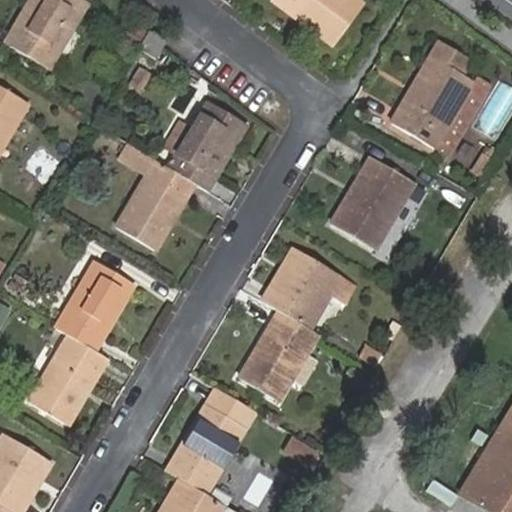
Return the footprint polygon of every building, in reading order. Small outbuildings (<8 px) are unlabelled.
[(41,0),(28,22),(21,15),(6,41),(48,69),(87,4),(80,0),(41,0)] [(30,0),(21,15),(28,22),(41,0),(30,0)] [(322,25),(315,33),(330,45),(360,3),(355,0),(271,0),(294,17),(300,10),(322,25)] [(294,17),(315,33),(322,25),(300,10),(294,17)] [(152,29),(139,50),(155,62),(167,41),(152,29)] [(439,42),(429,58),(418,75),(425,81),(412,101),(405,96),(390,121),(434,147),(442,136),(455,143),(475,110),(461,101),(471,84),(459,76),(468,60),(439,42)] [(138,66),(128,87),(141,93),(152,73),(138,66)] [(425,81),(418,75),(405,96),(412,101),(425,81)] [(474,79),(471,84),(486,93),(489,88),(474,79)] [(486,93),(471,84),(461,101),(475,110),(486,93)] [(0,151),(28,105),(0,88),(0,151)] [(194,186),(203,191),(222,161),(215,159),(230,133),(237,137),(244,125),(206,102),(164,167),(194,186)] [(215,159),(222,161),(237,137),(230,133),(215,159)] [(447,155),(455,143),(442,136),(434,147),(447,155)] [(479,143),(476,149),(461,141),(453,158),(483,173),(494,150),(479,143)] [(164,167),(127,144),(119,157),(146,175),(115,227),(157,251),(167,233),(160,231),(173,208),(179,212),(194,186),(164,167)] [(346,214),(337,207),(330,220),(374,249),(412,183),(368,155),(352,182),(361,190),(346,214)] [(352,182),(337,207),(346,214),(361,190),(352,182)] [(167,233),(179,212),(173,208),(160,231),(167,233)] [(275,310),(308,330),(325,302),(340,311),(356,286),(292,249),(284,263),(293,269),(280,290),(270,284),(259,301),(275,310)] [(94,262),(53,327),(66,335),(94,352),(111,325),(103,321),(118,297),(126,300),(135,286),(94,262)] [(293,269),(284,263),(270,284),(280,290),(293,269)] [(103,321),(111,325),(126,300),(118,297),(103,321)] [(279,400),(317,335),(308,330),(275,310),(259,339),(266,345),(253,367),(245,362),(238,376),(279,400)] [(18,319),(5,312),(0,320),(0,328),(9,334),(18,319)] [(92,387),(107,360),(94,352),(66,335),(27,399),(70,426),(77,412),(69,409),(83,384),(92,387)] [(259,339),(245,362),(253,367),(266,345),(259,339)] [(374,366),(381,353),(364,344),(357,357),(374,366)] [(77,412),(92,387),(83,384),(69,409),(77,412)] [(176,477),(205,494),(243,427),(252,409),(213,386),(194,418),(201,423),(186,448),(180,442),(163,470),(176,477)] [(511,511),(511,405),(458,491),(493,511),(511,511)] [(201,423),(194,418),(180,442),(186,448),(201,423)] [(2,435),(0,437),(0,506),(1,507),(10,511),(17,511),(25,500),(15,495),(31,471),(41,475),(48,463),(2,435)] [(307,469),(317,453),(291,436),(281,451),(307,469)] [(25,500),(41,475),(31,471),(15,495),(25,500)] [(221,511),(226,506),(205,494),(176,477),(167,492),(180,500),(172,511),(221,511)] [(167,492),(155,511),(172,511),(180,500),(167,492)]
